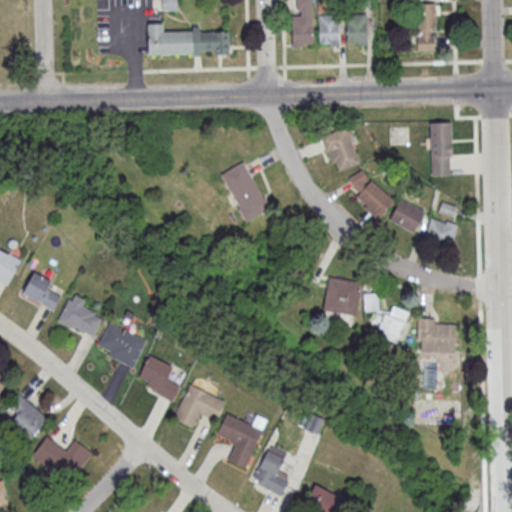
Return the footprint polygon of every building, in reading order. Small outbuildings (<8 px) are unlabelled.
[(162,0),(162,8),(176,8),(176,0),(162,0)] [(310,0),(312,46),(301,46),(301,49),(292,49),(292,46),(292,18),(301,18),(300,13),(296,13),(296,0),(310,0)] [(370,0),(370,9),(360,9),(360,0),(370,0)] [(430,31),(430,38),(434,38),(434,53),(417,53),(417,38),(421,38),(421,31),(418,31),(417,6),(435,5),(435,7),(439,7),(439,17),(435,17),(436,31),(430,31)] [(367,47),(357,48),(357,44),(346,45),(346,17),(366,16),(367,47)] [(339,48),(330,49),(330,45),(318,46),(318,17),(338,17),(339,48)] [(161,24),(146,25),(147,56),(192,54),(192,58),(196,57),(200,57),(199,52),(213,51),(220,51),(228,51),(228,47),(228,32),(220,32),(199,32),(198,27),(191,27),(192,32),(162,32),(161,24)] [(450,125),(452,158),(449,158),(450,177),(432,178),(430,126),(450,125)] [(335,164),(332,166),(321,139),(345,129),(360,165),(339,174),(335,164)] [(242,165),(263,200),(264,199),(270,209),(245,224),(238,212),(239,211),(220,177),(242,165)] [(355,190),(354,190),(348,181),(362,172),(368,182),(362,185),(365,188),(371,182),(394,202),(377,221),(363,210),(366,207),(356,199),(360,194),(355,190)] [(399,201),(424,214),(414,234),(389,221),(399,201)] [(441,204),(456,209),(452,219),(438,214),(441,204)] [(455,229),(457,229),(449,250),(423,241),(430,220),(445,225),(446,222),(456,226),(455,229)] [(8,288),(0,283),(0,253),(7,257),(8,255),(21,263),(8,288)] [(48,292),(61,299),(53,313),(22,296),(34,275),(52,286),(48,292)] [(328,279),(361,285),(355,318),(322,312),(328,279)] [(363,296),(378,295),(378,313),(364,314),(363,296)] [(93,339),(74,329),(72,332),(57,324),(68,302),(72,303),(75,297),(85,303),(82,309),(95,315),(94,317),(102,321),(93,339)] [(392,308),(408,314),(405,324),(389,318),(392,308)] [(383,316),(404,324),(396,346),(375,337),(383,316)] [(421,354),(421,343),(416,343),(417,320),(434,321),(434,326),(455,327),(454,355),(421,354)] [(109,325),(146,343),(133,370),(107,358),(110,353),(98,347),(109,325)] [(159,394),(145,388),(147,384),(139,380),(150,358),(172,369),(166,382),(179,388),(171,403),(158,396),(159,394)] [(189,386),(224,403),(215,423),(198,415),(192,430),(173,421),(189,386)] [(9,422),(29,439),(48,417),(19,391),(6,406),(16,415),(9,422)] [(323,420),(316,437),(303,431),(310,415),(323,420)] [(251,427),(256,417),(267,422),(244,470),(227,462),(235,445),(216,437),(226,416),(251,427)] [(31,455),(67,483),(91,452),(74,439),(66,450),(46,436),(31,455)] [(253,479),(267,453),(283,462),(275,477),(289,484),(280,499),(257,486),(259,483),(253,479)] [(348,502),(342,511),(307,511),(303,510),(315,487),(338,499),(338,498),(348,502)]
